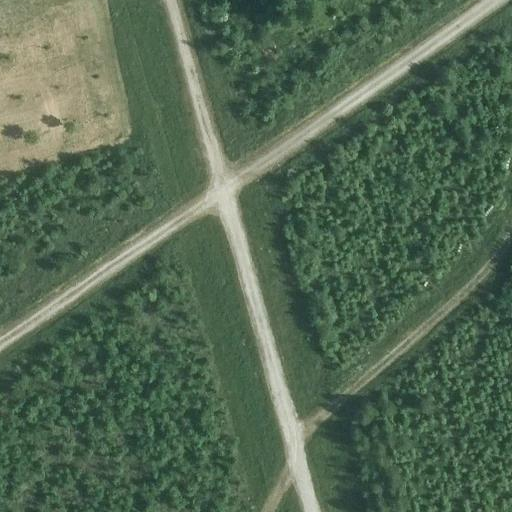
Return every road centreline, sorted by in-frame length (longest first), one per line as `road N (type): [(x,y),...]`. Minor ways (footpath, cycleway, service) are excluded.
road 1 (track): [(496,0),(227,191),(0,338)]
road 2 (track): [(174,0),(310,511)]
road 3 (track): [(511,228),(488,264),(290,443)]
